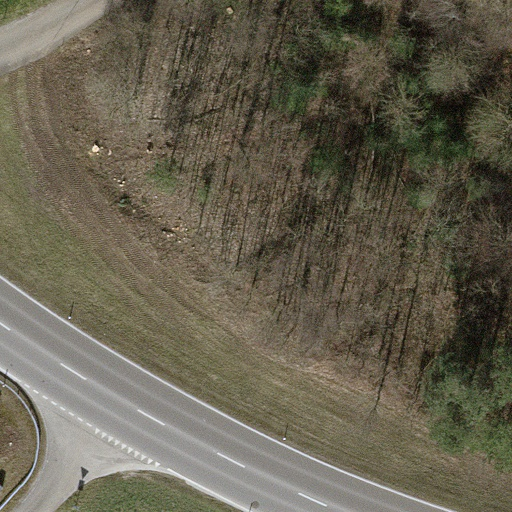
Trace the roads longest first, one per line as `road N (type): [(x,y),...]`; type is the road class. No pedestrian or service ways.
road 1 (primary): [(0,323),(122,404),(345,511)]
road 2 (track): [(122,404),(32,511)]
road 3 (track): [(112,0),(43,43),(0,52)]
